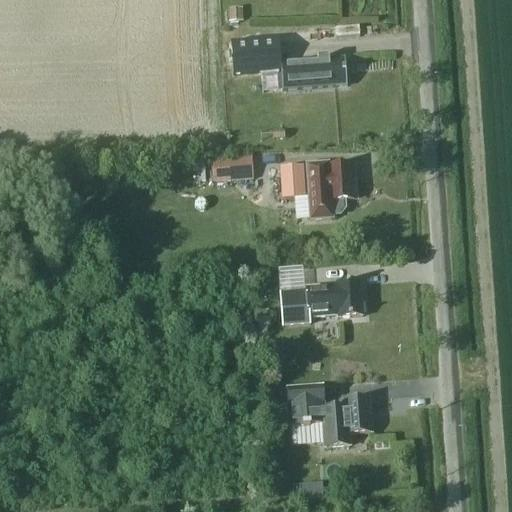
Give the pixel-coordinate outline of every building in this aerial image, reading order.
[(243,23),(242,10),(228,11),(229,24),(243,23)] [(266,69),(268,93),(345,88),(344,62),(290,65),(290,68),(266,69)] [(212,162),(213,184),(253,182),(251,159),(212,162)] [(329,166),(307,167),(310,204),(309,204),(310,222),(332,221),(332,217),(340,217),(345,211),(344,203),(354,202),(351,168),(329,169),(329,166)] [(283,201),(305,200),(303,167),(280,169),(283,201)] [(336,286),(336,287),(304,290),(304,298),(305,322),(338,319),(338,321),(362,319),(360,285),(336,286)] [(349,438),(370,436),(368,402),(345,404),(346,411),(324,412),(324,407),(328,407),(326,389),(292,391),(295,425),(325,423),(327,446),(349,445),(349,438)] [(323,499),(323,490),(303,492),(303,501),(323,499)]
